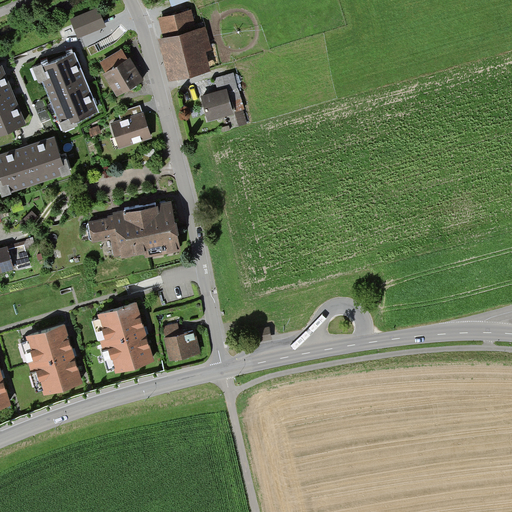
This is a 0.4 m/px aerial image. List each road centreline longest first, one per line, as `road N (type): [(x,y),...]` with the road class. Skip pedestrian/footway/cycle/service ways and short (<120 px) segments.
road 1 (residential): [(129,0),(192,217),(223,370)]
road 2 (tertiary): [(477,331),(223,370)]
road 3 (tertiary): [(223,370),(0,440)]
road 4 (track): [(229,392),(256,511)]
